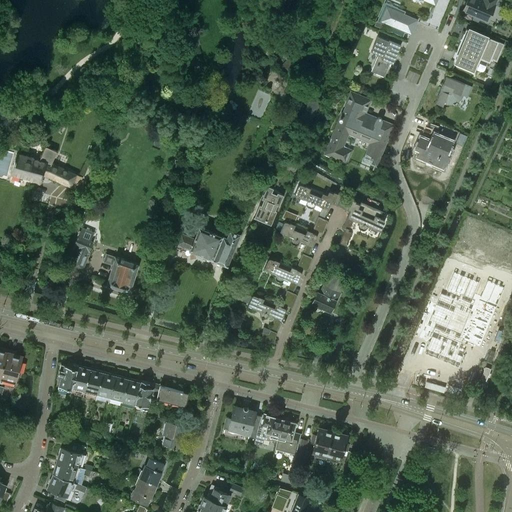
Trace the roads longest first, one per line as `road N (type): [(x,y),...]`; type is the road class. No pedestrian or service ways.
road 1 (residential): [(352,391),(410,247),(412,212),(393,156),(419,94)]
road 2 (residential): [(273,373),(339,210)]
road 3 (tertiary): [(221,362),(55,325)]
road 4 (residential): [(176,511),(221,362)]
road 5 (residential): [(30,477),(55,325)]
road 6 (residential): [(419,94),(440,41),(416,31),(395,84)]
